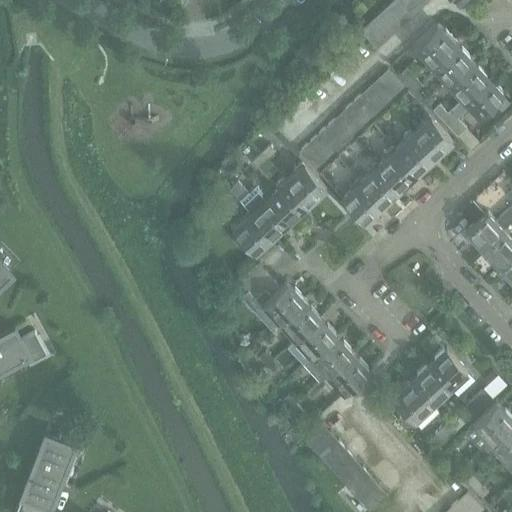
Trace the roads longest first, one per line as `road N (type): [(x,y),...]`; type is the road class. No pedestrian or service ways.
road 1 (residential): [(68,0),(156,45),(207,51),(231,45),(283,0)]
road 2 (residential): [(511,338),(414,230)]
road 3 (residential): [(414,230),(511,136)]
